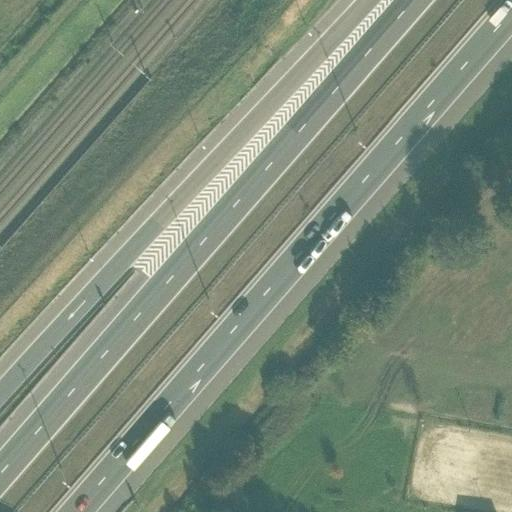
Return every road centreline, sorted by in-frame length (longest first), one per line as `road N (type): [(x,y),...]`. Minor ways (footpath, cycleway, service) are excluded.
road 1 (motorway): [(81,511),(511,15)]
road 2 (motorway): [(407,0),(0,475)]
road 3 (motorway): [(368,0),(0,391)]
